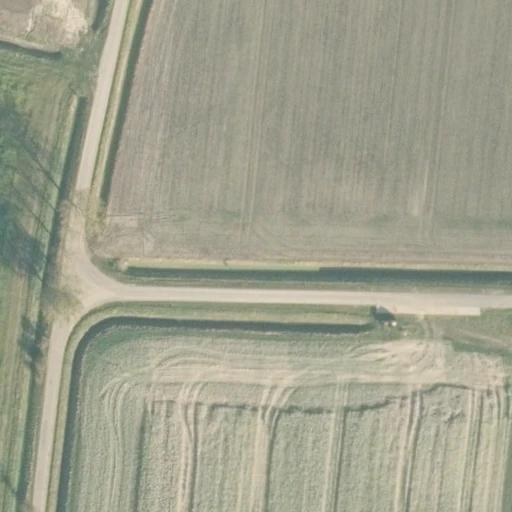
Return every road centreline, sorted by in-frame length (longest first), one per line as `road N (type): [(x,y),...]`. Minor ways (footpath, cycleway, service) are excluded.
road 1 (unclassified): [(511,298),(66,286)]
road 2 (unclassified): [(66,286),(121,0)]
road 3 (unclassified): [(40,511),(66,286)]
